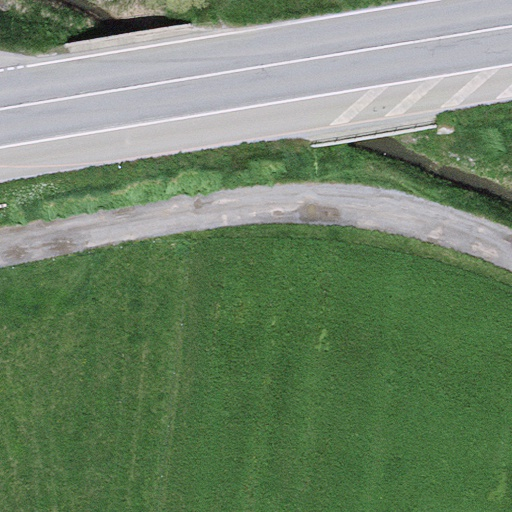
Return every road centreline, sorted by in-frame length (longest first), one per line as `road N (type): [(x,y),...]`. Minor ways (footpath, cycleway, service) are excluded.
road 1 (track): [(511,247),(310,202),(0,252)]
road 2 (primary): [(511,35),(0,117)]
